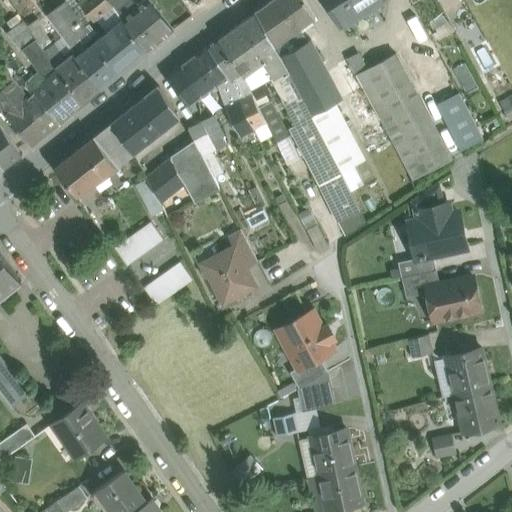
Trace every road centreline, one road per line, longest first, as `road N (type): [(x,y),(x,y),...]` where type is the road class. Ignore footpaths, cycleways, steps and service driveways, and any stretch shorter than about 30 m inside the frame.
road 1 (residential): [(205,511),(0,213)]
road 2 (secondary): [(242,0),(0,190)]
